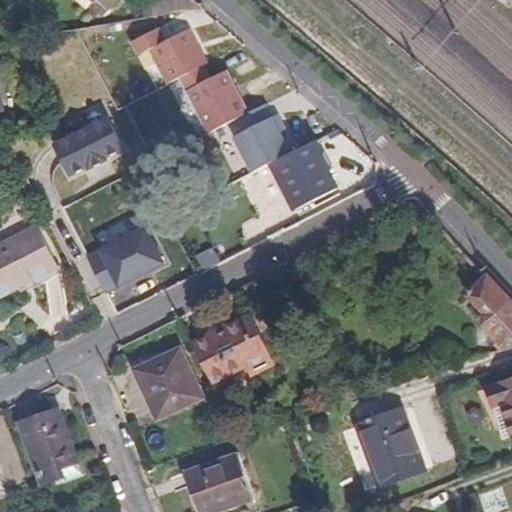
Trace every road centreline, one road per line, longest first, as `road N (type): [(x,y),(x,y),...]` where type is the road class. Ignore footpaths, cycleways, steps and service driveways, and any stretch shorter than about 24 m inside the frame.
road 1 (residential): [(0,389),(316,233),(415,174)]
road 2 (residential): [(222,0),(415,174)]
road 3 (residential): [(415,174),(511,276)]
